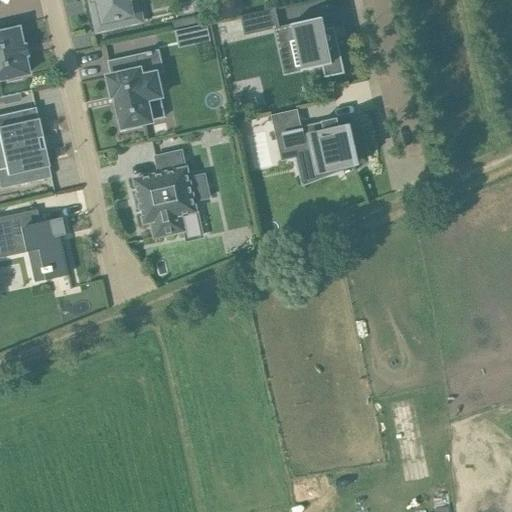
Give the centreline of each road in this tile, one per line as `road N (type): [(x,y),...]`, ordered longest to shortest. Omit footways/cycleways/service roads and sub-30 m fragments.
road 1 (track): [(0,363),(511,156)]
road 2 (residential): [(51,0),(102,232),(134,297)]
road 3 (residential): [(378,0),(420,181)]
